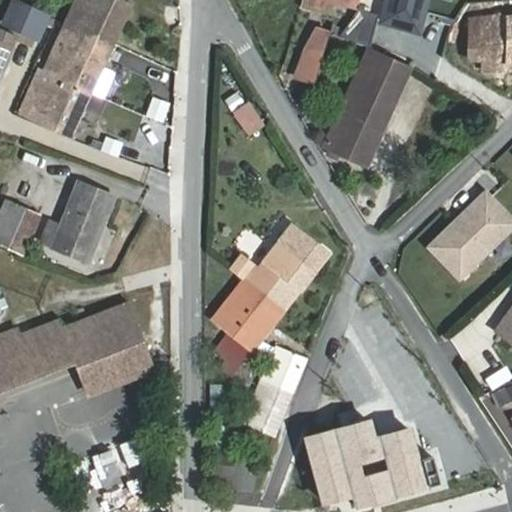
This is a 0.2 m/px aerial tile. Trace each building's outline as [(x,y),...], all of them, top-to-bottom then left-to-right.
[(131,4),(123,0),(76,0),(66,22),(113,43),(131,4)] [(325,0),(302,0),(301,5),(322,11),(325,0)] [(339,33),(366,39),(379,3),(371,0),(359,0),(358,7),(357,11),(339,33)] [(388,0),(382,21),(397,25),(399,21),(420,27),(427,0),(388,0)] [(15,1),(4,25),(37,39),(47,16),(15,1)] [(511,16),(509,16),(471,21),(470,62),(486,60),(485,53),(505,51),(506,63),(511,62),(511,16)] [(399,21),(397,25),(419,32),(420,27),(399,21)] [(70,137),(113,43),(66,22),(43,72),(39,70),(20,112),(70,137)] [(332,26),(330,33),(330,34),(336,36),(339,28),(332,26)] [(0,69),(15,36),(0,29),(0,69)] [(296,77),(315,83),(330,34),(330,33),(317,29),(308,46),(296,77)] [(323,150),(367,169),(412,67),(370,48),(323,150)] [(224,118),(239,142),(264,125),(249,102),(224,118)] [(103,136),(99,151),(117,157),(121,141),(103,136)] [(115,196),(78,182),(52,247),(89,262),(115,196)] [(511,223),(484,195),(429,249),(458,279),(511,226),(511,223)] [(7,200),(0,216),(0,243),(23,254),(40,215),(7,200)] [(283,311),(329,254),(292,226),(259,267),(242,255),(230,270),(242,279),(283,311)] [(231,376),(283,311),(242,279),(211,319),(228,332),(214,350),(226,359),(220,367),(231,376)] [(63,327),(60,319),(19,334),(17,328),(0,334),(0,389),(75,360),(128,340),(138,367),(152,361),(129,302),(63,327)] [(511,305),(493,333),(511,346),(511,305)] [(128,340),(75,360),(89,395),(155,369),(152,361),(138,367),(128,340)] [(272,436),(303,360),(276,349),(244,424),(272,436)] [(511,384),(491,393),(496,407),(511,400),(511,384)] [(228,387),(212,387),(212,451),(228,451),(228,387)] [(374,438),(369,420),(306,437),(324,502),(351,495),(354,506),(440,483),(433,456),(418,460),(409,428),(374,438)] [(232,467),(229,487),(251,491),(254,471),(232,467)]
